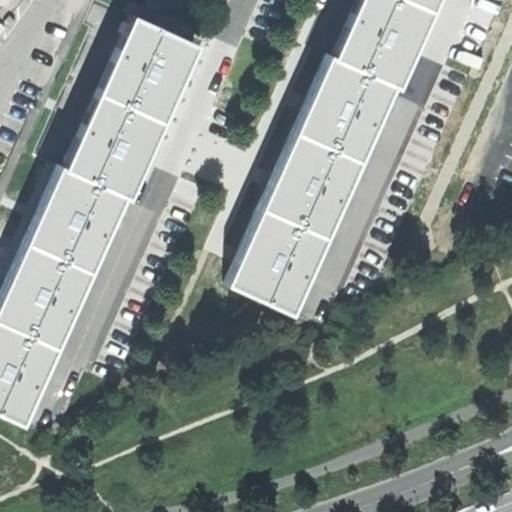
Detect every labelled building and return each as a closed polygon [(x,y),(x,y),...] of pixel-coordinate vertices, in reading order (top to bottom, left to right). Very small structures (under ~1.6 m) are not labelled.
[(142,0),(142,8),(178,7),(177,0),(142,0)] [(414,43),(429,10),(406,0),(357,0),(333,56),(389,82),(395,84),(414,43)] [(406,0),(429,10),(433,0),(406,0)] [(98,92),(161,121),(176,89),(195,46),(132,17),(98,92)] [(355,159),(389,82),(333,56),(327,53),(309,94),(292,131),(355,159)] [(146,154),(161,121),(98,92),(63,168),(122,194),(127,196),(146,154)] [(321,234),(355,159),(292,131),(275,169),(257,206),(321,234)] [(23,241),(88,270),(122,194),(63,168),(58,165),(36,214),(23,241)] [(286,312),(321,234),(257,206),(238,250),(223,283),(286,312)] [(0,292),(0,322),(53,346),(88,270),(23,241),(1,290),(0,292)] [(0,415),(17,424),(53,346),(0,322),(0,415)]
